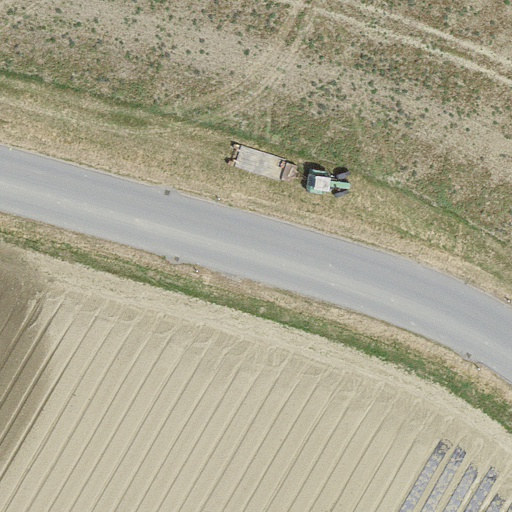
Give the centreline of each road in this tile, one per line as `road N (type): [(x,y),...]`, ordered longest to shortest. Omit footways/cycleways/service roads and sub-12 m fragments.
road 1 (track): [(0,101),(442,227),(511,277)]
road 2 (tertiary): [(511,345),(403,293),(0,175)]
